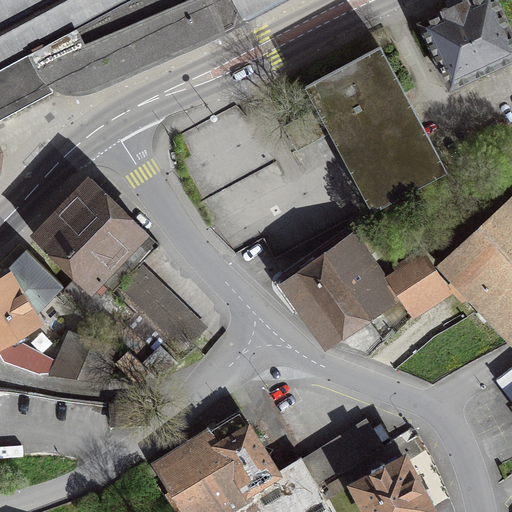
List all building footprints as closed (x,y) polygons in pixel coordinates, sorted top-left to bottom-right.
[(0,0),(0,150),(0,149),(0,117),(53,89),(50,85),(53,83),(72,90),(86,89),(217,32),(219,35),(285,0),(0,0)] [(419,22),(449,87),(511,58),(511,34),(496,0),(460,0),(441,9),(442,11),(419,22)] [(372,209),(447,169),(380,45),(305,85),(317,107),(308,112),(322,137),(331,132),(372,209)] [(119,285),(159,244),(91,178),(35,235),(76,275),(64,289),(149,369),(157,376),(177,361),(160,344),(171,335),(122,288),(119,285)] [(511,341),(511,197),(441,261),(511,342),(511,341)] [(280,283),(325,346),(368,318),(383,337),(393,327),(396,330),(411,316),(385,275),(393,270),(378,248),(367,222),(280,283)] [(6,270),(8,275),(34,314),(63,285),(26,249),(6,270)] [(387,275),(408,308),(443,286),(421,253),(387,275)] [(142,266),(122,288),(171,335),(183,348),(204,326),(142,266)] [(0,344),(39,321),(34,314),(8,275),(0,279),(0,344)] [(56,374),(106,381),(118,346),(74,332),(56,374)] [(140,379),(149,369),(128,350),(117,361),(135,379),(140,379)] [(511,366),(496,378),(511,399),(511,366)] [(111,404),(112,424),(148,422),(146,402),(111,404)] [(247,489),(276,471),(239,410),(210,429),(247,489)] [(303,459),(318,488),(383,447),(365,420),(303,459)] [(210,429),(153,464),(171,490),(166,493),(178,511),(183,511),(184,511),(330,511),(318,488),(301,456),(276,471),(247,489),(210,429)] [(353,482),(368,511),(422,511),(432,507),(407,461),(398,459),(385,465),(384,463),(371,470),(372,472),(353,482)]
